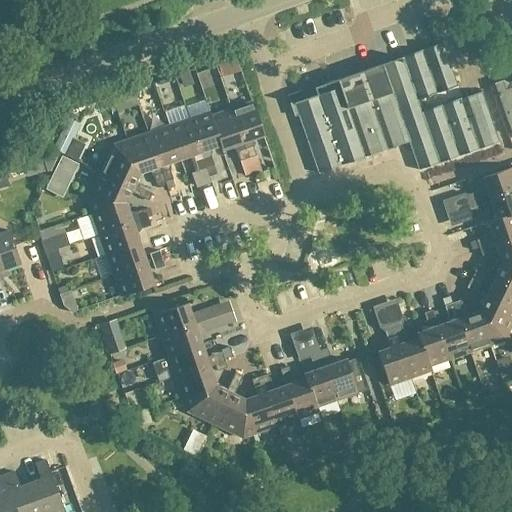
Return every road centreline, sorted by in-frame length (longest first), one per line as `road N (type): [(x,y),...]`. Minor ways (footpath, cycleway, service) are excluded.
road 1 (residential): [(309,202),(385,179),(416,191),(440,251),(437,273),(277,332),(254,330),(244,300),(259,266)]
road 2 (unclassified): [(0,103),(243,18)]
road 3 (residential): [(259,266),(187,283),(173,239),(284,209)]
road 4 (residential): [(309,202),(243,18)]
road 5 (residential): [(91,511),(63,436),(0,458)]
